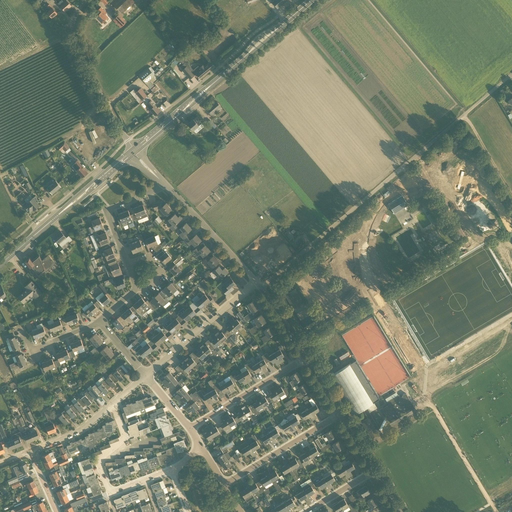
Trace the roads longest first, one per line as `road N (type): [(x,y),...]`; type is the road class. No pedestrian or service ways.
road 1 (unclassified): [(261,287),(511,75)]
road 2 (unclassified): [(134,150),(76,44),(72,25),(86,0)]
road 3 (residential): [(146,378),(256,281)]
road 4 (residential): [(189,428),(305,357)]
road 5 (unclassified): [(256,281),(163,183)]
road 6 (residential): [(224,484),(339,414)]
road 7 (residential): [(127,267),(107,212),(163,183)]
